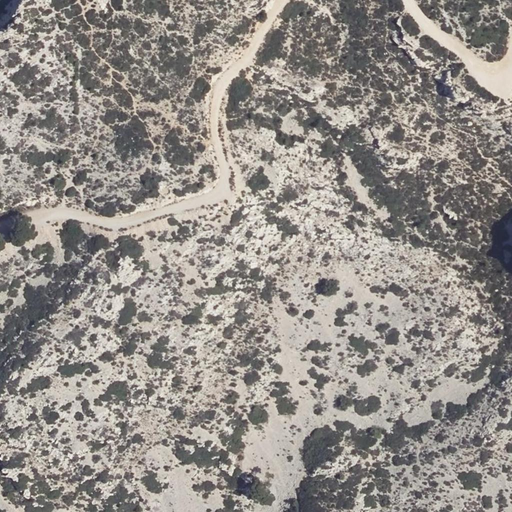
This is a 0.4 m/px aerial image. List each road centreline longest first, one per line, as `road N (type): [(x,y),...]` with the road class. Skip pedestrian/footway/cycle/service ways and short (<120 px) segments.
road 1 (track): [(0,224),(62,212),(123,222),(220,193),(225,164),(214,107),(281,0)]
road 2 (track): [(408,0),(485,71),(500,76),(511,66)]
